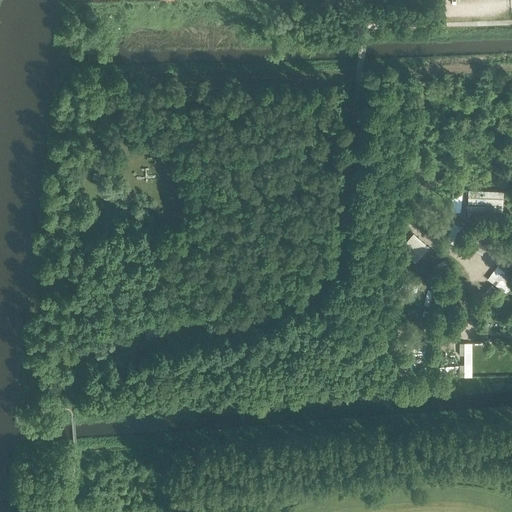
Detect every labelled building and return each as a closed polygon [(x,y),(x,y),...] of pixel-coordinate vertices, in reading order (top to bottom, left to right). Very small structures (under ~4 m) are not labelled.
[(457,190),(451,190),(451,211),(456,212),(462,212),(462,190),(457,190)] [(503,193),(468,192),(467,218),(478,219),(478,221),(478,225),(500,226),(502,226),(503,193)] [(429,229),(421,217),(418,219),(415,221),(423,233),(426,231),(429,229)] [(457,224),(452,222),(448,233),(444,241),(450,243),(455,245),(462,226),(457,224)] [(479,245),(511,257),(511,245),(472,230),(467,241),(479,245)] [(422,239),(411,235),(403,254),(422,262),(430,243),(422,239)] [(511,277),(511,273),(498,263),(485,278),(502,291),(511,277)] [(495,288),(490,284),(488,287),(480,295),(485,300),(495,288)]
